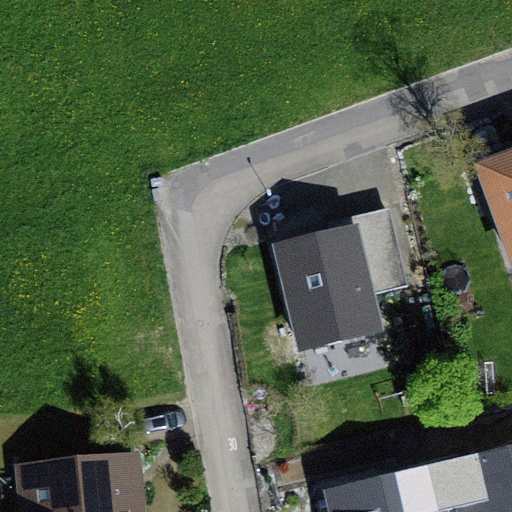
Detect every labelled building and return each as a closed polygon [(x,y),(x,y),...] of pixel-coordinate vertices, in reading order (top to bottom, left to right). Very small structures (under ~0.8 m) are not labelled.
[(511,150),(479,162),(511,256),(511,150)] [(356,227),(277,248),(305,352),(384,330),(356,227)] [(497,510),(511,507),(511,415),(437,427),(445,479),(491,472),(497,510)] [(140,511),(136,462),(14,474),(17,511),(140,511)] [(437,511),(430,478),(319,502),(321,511),(437,511)]
